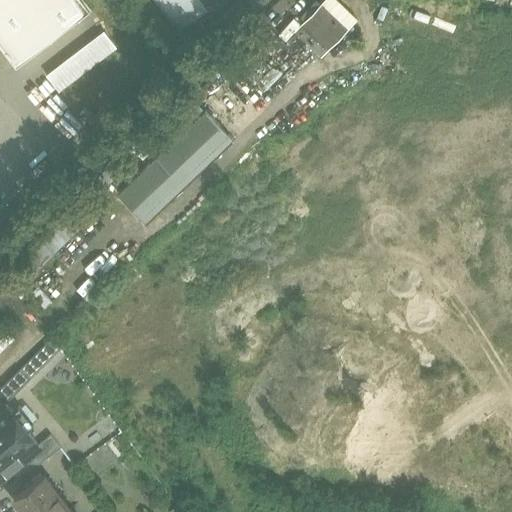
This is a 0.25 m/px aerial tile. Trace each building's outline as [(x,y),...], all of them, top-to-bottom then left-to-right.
[(91,7),(85,0),(0,0),(0,39),(17,62),(91,7)] [(206,2),(204,0),(161,0),(179,22),(206,2)] [(338,0),(327,0),(299,29),(322,52),(356,17),(338,0)] [(106,29),(49,73),(61,89),(119,45),(106,29)] [(207,107),(119,190),(148,220),(235,137),(207,107)] [(120,156),(0,271),(10,281),(25,297),(30,291),(20,280),(99,205),(92,197),(128,163),(120,156)] [(0,270),(0,290),(10,281),(0,271),(0,270)] [(25,297),(10,281),(0,290),(0,298),(16,315),(30,303),(24,298),(25,297)] [(4,323),(0,326),(0,348),(14,335),(4,323)] [(22,366),(0,387),(0,394),(6,401),(32,376),(22,366)] [(40,440),(10,404),(0,412),(0,473),(1,474),(25,454),(41,441),(40,440)] [(52,431),(40,440),(41,441),(25,454),(34,465),(63,443),(52,431)] [(107,440),(85,455),(96,472),(118,457),(107,440)] [(76,511),(46,471),(16,493),(30,511),(76,511)]
